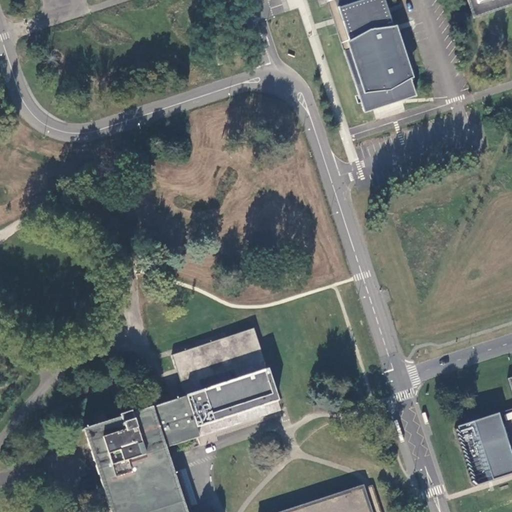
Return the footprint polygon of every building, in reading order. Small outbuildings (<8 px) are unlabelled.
[(355,0),(326,0),(327,2),(328,3),(334,22),(343,49),(348,49),(352,47),(338,5),(355,0)] [(388,7),(385,0),(355,0),(338,5),(352,47),(348,49),(343,49),(364,111),(384,104),(395,100),(403,98),(417,94),(410,75),(412,74),(411,71),(410,68),(409,65),(398,30),(397,28),(396,25),(395,22),(393,21),(389,10),(388,8),(388,7)] [(511,3),(511,0),(468,0),(473,16),(511,3)] [(182,511),(162,449),(168,447),(192,440),(214,433),(214,432),(211,423),(276,401),(252,329),(228,337),(225,337),(172,355),(178,376),(184,398),(171,402),(134,414),(129,397),(113,402),(118,416),(117,416),(118,417),(119,419),(81,431),(82,432),(84,432),(109,511),(182,511)] [(211,423),(214,432),(279,409),(276,401),(211,423)] [(455,428),(474,487),(511,474),(511,462),(496,415),(455,428)] [(372,511),(364,486),(283,511),(372,511)]
